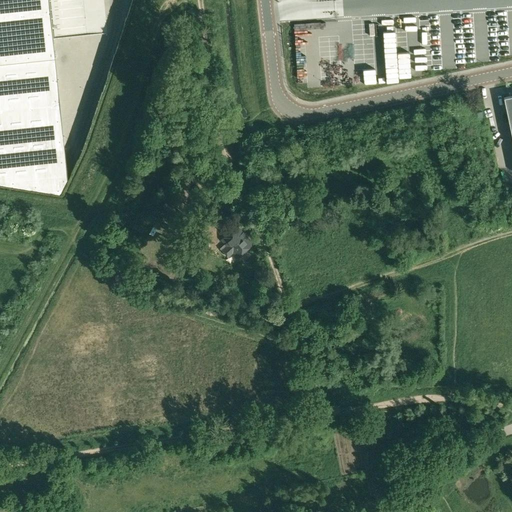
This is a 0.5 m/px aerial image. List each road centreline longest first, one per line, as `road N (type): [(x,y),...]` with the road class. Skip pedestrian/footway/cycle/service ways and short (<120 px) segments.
road 1 (unclassified): [(511,72),(294,114),(278,99),(265,0)]
road 2 (track): [(322,415),(0,467)]
road 3 (track): [(288,308),(220,141),(201,0)]
road 4 (track): [(511,408),(433,398),(322,415)]
road 5 (unclassified): [(348,511),(402,491),(511,427)]
